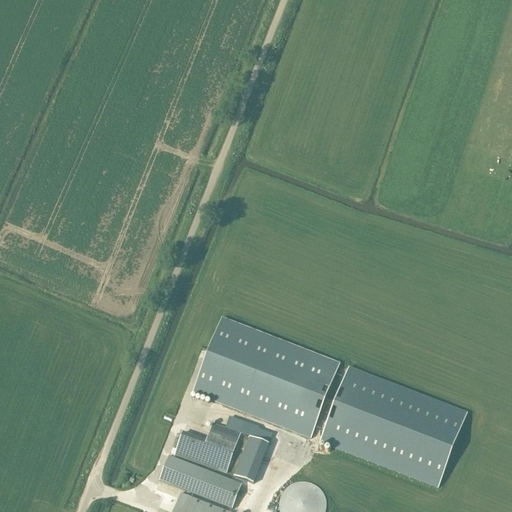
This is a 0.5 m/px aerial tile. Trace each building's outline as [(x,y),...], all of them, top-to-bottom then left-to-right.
[(193,394),(311,439),(340,364),(222,319),(193,394)] [(349,368),(320,443),(438,489),(467,414),(349,368)] [(175,456),(219,472),(226,474),(240,434),(213,424),(210,430),(207,442),(183,434),(175,456)] [(252,511),(264,511),(289,442),(270,435),(259,468),(257,467),(242,509),(252,511)] [(159,481),(182,490),(232,510),(242,485),(168,457),(159,481)] [(279,505),(279,507),(279,509),(280,511),(279,511),(325,511),(326,511),(326,510),(326,508),(326,506),(326,504),(326,502),(325,500),(325,498),(324,496),(323,494),(322,492),(320,491),(319,489),(317,488),(316,487),(314,486),(312,485),(310,484),(308,484),(306,483),(304,483),(302,483),(300,483),(298,483),(296,484),(294,485),(292,485),(290,486),(289,488),(287,489),(286,490),(284,492),(283,494),(282,495),(281,497),(280,499),(280,501),(279,503),(279,505)] [(226,511),(181,494),(173,511),(226,511)]
